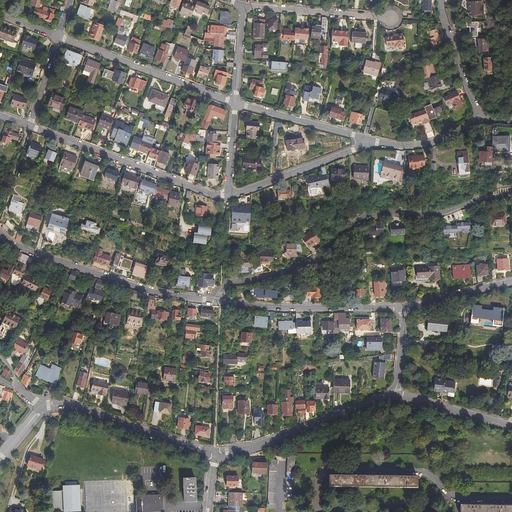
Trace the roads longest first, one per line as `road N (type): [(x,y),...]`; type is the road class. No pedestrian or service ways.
road 1 (residential): [(511,192),(439,213),(364,216),(294,268),(225,285),(219,301)]
road 2 (residential): [(316,511),(316,481),(330,470),(418,471),(454,498),(511,499)]
road 3 (residential): [(0,234),(29,252),(153,293),(219,301)]
road 4 (residential): [(229,191),(206,193),(27,126)]
road 5 (residential): [(57,37),(235,101)]
road 6 (residential): [(219,301),(403,308)]
road 7 (tertiary): [(43,407),(91,413),(216,454)]
road 8 (residential): [(375,142),(229,191)]
road 9 (residential): [(389,17),(242,5)]
road 10 (residential): [(235,101),(375,142)]
road 11 (tertiary): [(257,446),(394,396)]
road 12 (residential): [(438,0),(479,119)]
road 13 (tertiary): [(394,396),(511,427)]
